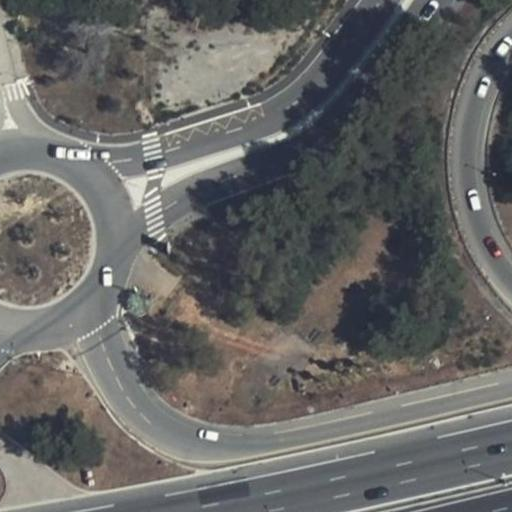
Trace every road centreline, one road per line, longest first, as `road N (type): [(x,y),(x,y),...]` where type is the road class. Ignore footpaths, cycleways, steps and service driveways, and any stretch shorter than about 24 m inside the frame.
road 1 (motorway): [(511,388),(272,443),(203,447),(178,440),(135,406),(106,354),(91,300)]
road 2 (tertiary): [(114,250),(154,218),(279,165),(332,127),(407,48),(438,0)]
road 3 (tertiary): [(380,0),(301,98),(212,136),(78,166)]
road 4 (motorway): [(511,445),(216,511)]
road 5 (motorway): [(511,284),(478,228),(465,157),(474,94),(511,37)]
